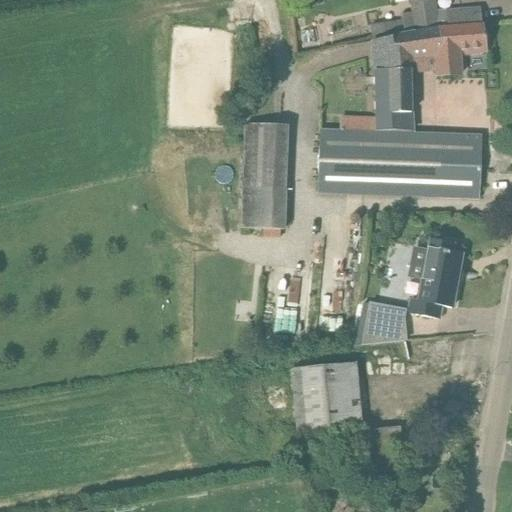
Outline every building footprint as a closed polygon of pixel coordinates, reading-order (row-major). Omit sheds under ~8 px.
[(438,29),(435,13),(433,0),(426,0),(408,4),(413,31),(414,31),(415,34),(438,31),(438,29)] [(435,13),(438,29),(438,31),(480,27),(478,9),(435,13)] [(397,38),(397,33),(395,22),(369,26),(372,42),(397,38)] [(409,57),(435,56),(435,74),(435,77),(460,76),(458,56),(485,53),(482,27),(480,27),(438,31),(415,34),(414,31),(413,31),(407,32),(409,57)] [(373,72),(409,72),(409,57),(407,32),(397,33),(397,38),(372,42),(371,42),(371,72),(373,72)] [(409,72),(373,72),(375,127),(362,126),(362,133),(411,135),(409,74),(409,72)] [(241,190),(284,192),(286,125),(244,123),(241,190)] [(445,200),(447,137),(411,135),(362,133),(320,131),(318,195),(445,200)] [(447,137),(445,200),(479,201),(481,138),(447,137)] [(284,231),(285,192),(284,192),(241,190),(240,229),(284,231)] [(451,254),(453,246),(428,241),(426,251),(413,249),(407,278),(420,280),(416,302),(409,301),(407,314),(439,320),(441,308),(451,309),(455,289),(456,282),(457,283),(458,282),(456,281),(457,276),(458,273),(459,274),(459,273),(458,272),(459,270),(461,255),(451,254)] [(402,318),(402,314),(369,308),(362,347),(404,343),(402,318)] [(362,427),(355,362),(289,369),(296,434),(362,427)] [(367,497),(407,495),(403,447),(401,427),(362,431),(367,497)]
